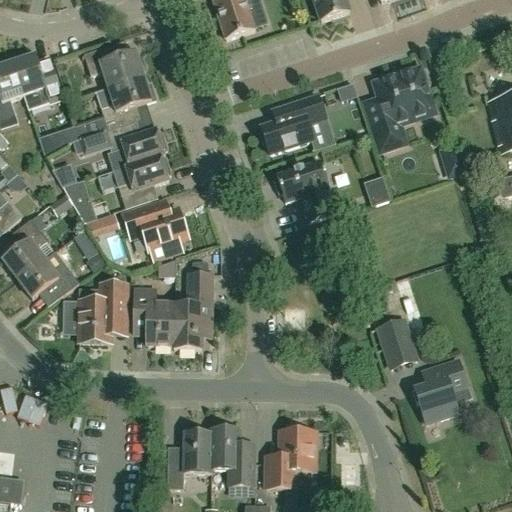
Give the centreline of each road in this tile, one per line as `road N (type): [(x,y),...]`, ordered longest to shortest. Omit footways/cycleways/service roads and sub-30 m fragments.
road 1 (residential): [(190,113),(511,7)]
road 2 (residential): [(264,392),(249,282),(190,113)]
road 3 (residential): [(264,392),(79,389),(39,373),(0,336)]
road 4 (residential): [(397,511),(374,436),(352,401),(264,392)]
road 5 (residential): [(0,24),(40,33),(143,4)]
